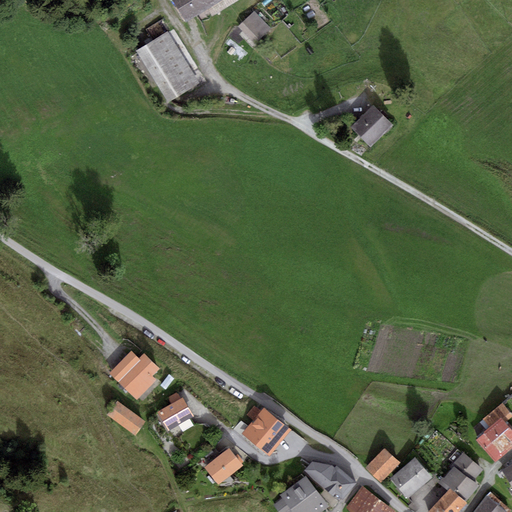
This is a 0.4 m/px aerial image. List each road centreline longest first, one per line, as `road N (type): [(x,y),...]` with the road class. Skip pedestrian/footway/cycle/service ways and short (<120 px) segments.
road 1 (unclassified): [(0,235),(341,451),(408,511)]
road 2 (track): [(162,0),(211,72),(237,95),(511,252)]
